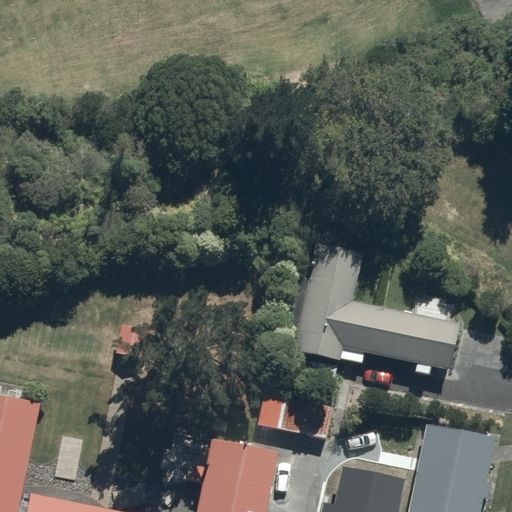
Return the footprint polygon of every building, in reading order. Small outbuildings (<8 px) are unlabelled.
[(313,234),(289,343),(361,359),(363,348),(448,367),(459,316),(352,292),(363,245),(313,234)] [(257,428),(325,437),(330,402),(262,393),(257,428)] [(0,511),(17,511),(40,405),(0,396),(0,511)] [(484,511),(499,441),(427,426),(409,511),(484,511)] [(261,511),(276,443),(209,432),(190,511),(261,511)] [(394,511),(402,472),(342,461),(334,499),(321,496),(318,511),(394,511)] [(154,511),(28,486),(22,511),(154,511)]
